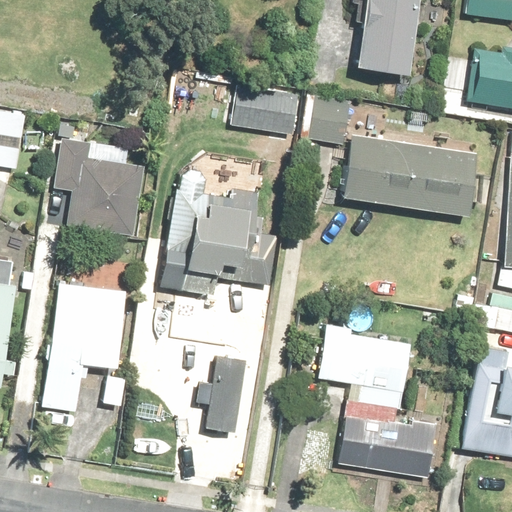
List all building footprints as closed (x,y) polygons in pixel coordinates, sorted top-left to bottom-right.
[(403,75),(414,0),(358,0),(348,66),(403,75)] [(511,0),(462,0),(460,14),(510,20),(511,7),(511,0)] [(471,48),(462,100),(511,108),(511,48),(498,46),(497,52),(471,48)] [(234,84),(227,124),(289,135),(296,94),(234,84)] [(347,101),(301,94),(294,137),(340,144),(347,101)] [(345,134),(336,197),(462,215),(464,201),(476,203),(480,175),(468,173),(471,152),(345,134)] [(62,225),(129,236),(141,166),(83,157),(86,142),(57,138),(49,187),(67,190),(62,225)] [(210,276),(264,284),(272,235),(255,232),(260,203),(251,202),(258,157),(193,147),(190,170),(173,167),(155,287),(208,294),(210,276)] [(496,265),(493,284),(511,287),(511,153),(507,153),(497,266),(496,265)] [(73,284),(53,282),(36,406),(69,410),(74,376),(82,377),(84,363),(111,366),(121,291),(113,290),(117,263),(67,256),(64,275),(74,276),(73,284)] [(0,373),(9,375),(11,361),(0,359),(0,352),(11,285),(5,284),(9,260),(0,258),(0,373)] [(473,303),(469,324),(511,332),(511,310),(509,310),(511,297),(488,293),(486,305),(473,303)] [(395,408),(405,343),(346,334),(347,328),(321,324),(313,377),(345,382),(333,464),(424,478),(432,426),(407,422),(406,424),(390,422),(393,408),(395,408)] [(472,360),(469,360),(456,448),(511,456),(511,350),(475,344),(472,360)] [(242,360),(211,355),(207,382),(195,380),(191,402),(203,404),(200,427),(230,432),(242,360)] [(122,375),(102,373),(99,400),(119,402),(122,375)]
